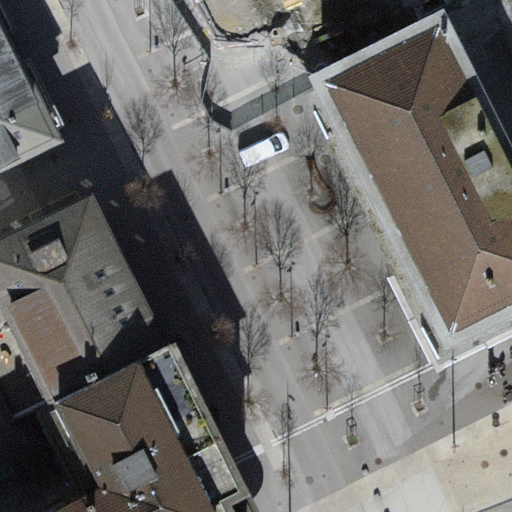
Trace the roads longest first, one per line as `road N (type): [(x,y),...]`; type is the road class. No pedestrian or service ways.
road 1 (residential): [(331,511),(155,149)]
road 2 (residential): [(155,149),(0,216)]
road 3 (residential): [(155,149),(92,0)]
